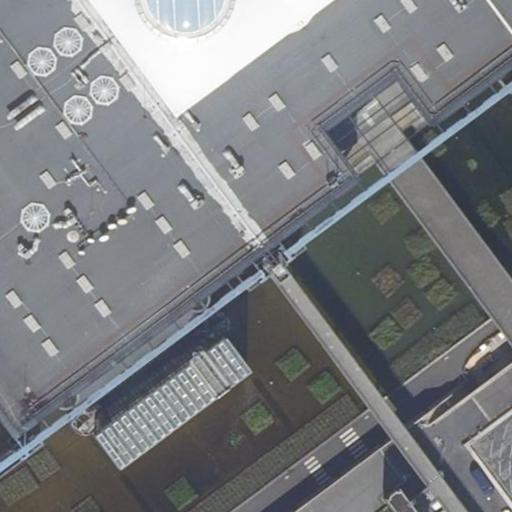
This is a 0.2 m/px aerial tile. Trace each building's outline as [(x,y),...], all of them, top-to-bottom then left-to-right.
[(511,0),(0,0),(0,471),(40,442),(30,429),(237,272),(247,285),(265,271),(273,266),(281,260),(303,243),(300,239),(293,230),(392,155),(501,75),(508,86),(510,88),(511,86),(511,0)] [(224,327),(225,323),(226,320),(225,316),(224,313),(221,311),(219,308),(215,307),(212,307),(208,307),(205,308),(202,310),(200,313),(199,316),(198,320),(198,323),(199,326),(201,329),(204,332),(207,333),(210,334),(213,334),(217,333),(220,332),(222,329),(224,327)] [(222,334),(91,433),(114,464),(247,365),(222,334)] [(95,420),(95,417),(93,414),(91,411),(88,409),(85,408),(82,408),(79,408),(75,409),(73,411),(71,414),(69,417),(68,420),(69,423),(70,427),(71,429),(74,432),(77,433),(80,434),(83,434),(87,434),(89,432),(92,430),(94,427),(95,424),(95,420)] [(414,511),(413,511),(397,489),(382,499),(391,511),(414,511)]
